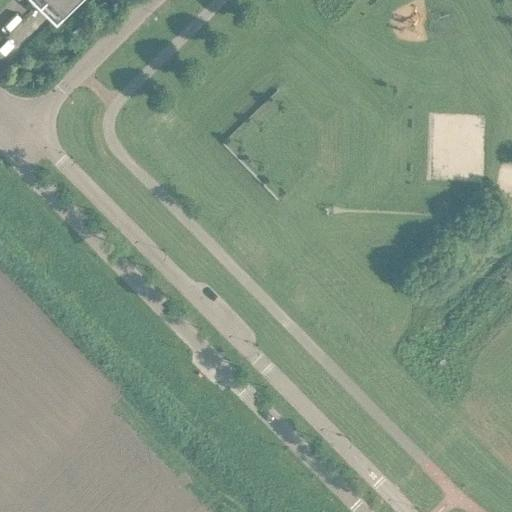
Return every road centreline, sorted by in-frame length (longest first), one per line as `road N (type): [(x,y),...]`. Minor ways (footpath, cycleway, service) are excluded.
road 1 (residential): [(408,511),(17,112)]
road 2 (residential): [(82,224),(365,511)]
road 3 (residential): [(136,0),(17,112)]
